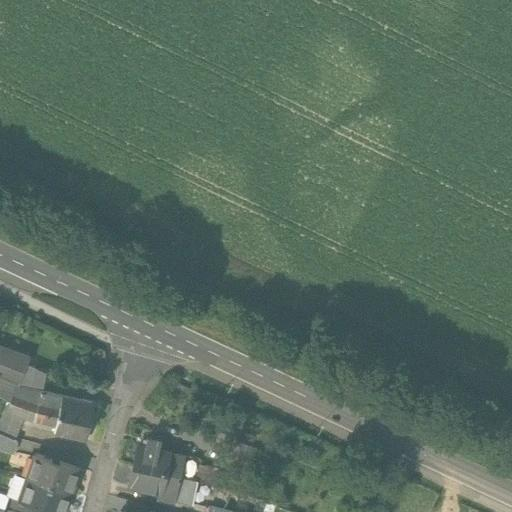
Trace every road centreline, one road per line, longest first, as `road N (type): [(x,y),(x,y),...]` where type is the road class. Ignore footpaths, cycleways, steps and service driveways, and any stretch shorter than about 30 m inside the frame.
road 1 (residential): [(511,498),(155,331)]
road 2 (residential): [(95,511),(133,378),(155,331)]
road 3 (residential): [(155,331),(0,257)]
